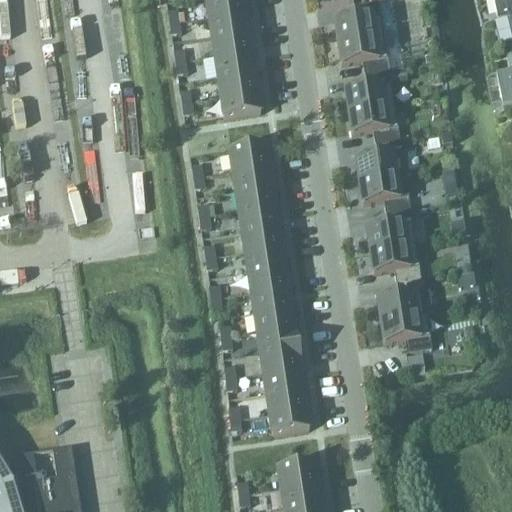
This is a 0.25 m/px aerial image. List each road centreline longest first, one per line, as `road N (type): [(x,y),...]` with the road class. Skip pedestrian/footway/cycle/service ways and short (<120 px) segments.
road 1 (residential): [(293,0),(371,511)]
road 2 (track): [(58,255),(102,511)]
